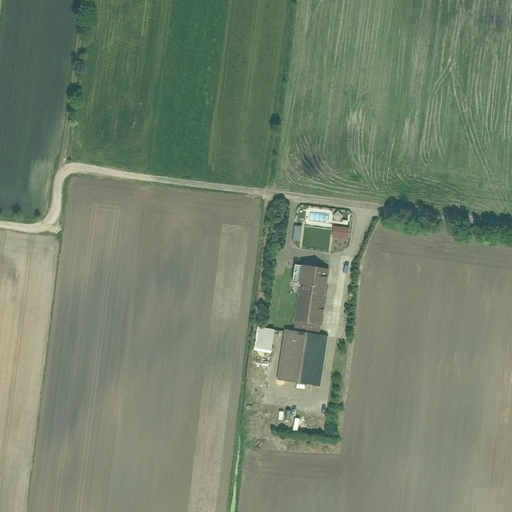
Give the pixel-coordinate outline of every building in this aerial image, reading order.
[(349,239),(351,228),(333,225),(332,237),(349,239)] [(327,267),(302,264),(294,328),(319,331),(327,267)] [(258,326),(254,349),(272,352),(276,329),(258,326)] [(327,336),(282,331),(277,378),(322,384),(327,336)] [(289,423),(291,413),(285,411),(283,421),(289,423)]
